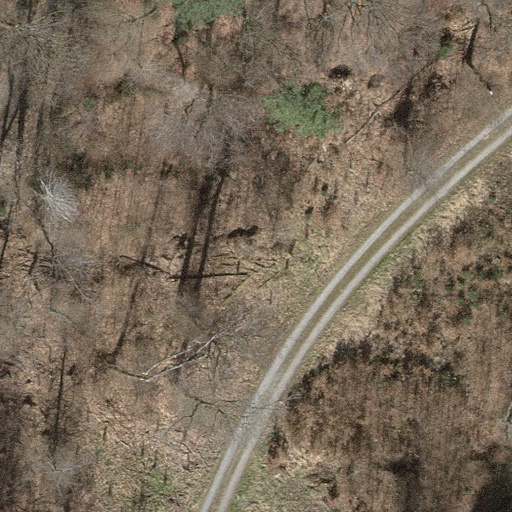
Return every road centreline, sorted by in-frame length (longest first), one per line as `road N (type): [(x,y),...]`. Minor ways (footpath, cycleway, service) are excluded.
road 1 (track): [(511,116),(403,204),(268,389),(211,511)]
road 2 (track): [(61,0),(0,118)]
